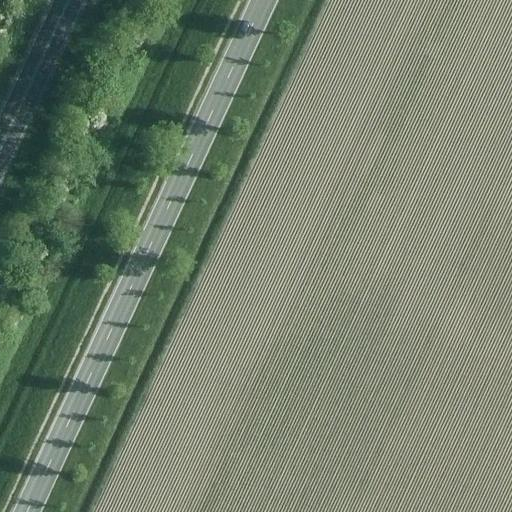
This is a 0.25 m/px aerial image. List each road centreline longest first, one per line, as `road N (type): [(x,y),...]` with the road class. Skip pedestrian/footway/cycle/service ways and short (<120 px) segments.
road 1 (primary): [(24,511),(260,0)]
road 2 (trunk): [(0,146),(67,0)]
